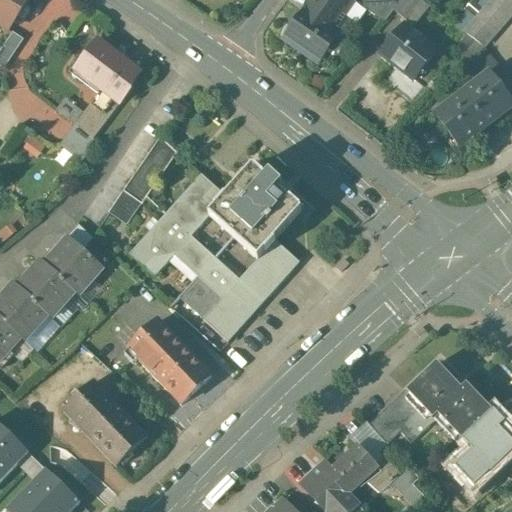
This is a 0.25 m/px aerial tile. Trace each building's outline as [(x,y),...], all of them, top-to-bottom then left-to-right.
[(28,0),(0,0),(0,25),(8,31),(17,17),(20,19),(25,18),(29,12),(28,7),(25,5),(28,0)] [(312,0),(307,7),(323,18),(320,22),(330,29),(331,28),(340,14),(342,15),(352,0),(312,0)] [(394,12),(403,0),(366,0),(362,7),(384,23),(394,12)] [(406,22),(403,26),(410,32),(429,8),(419,0),(403,0),(394,12),(406,22)] [(511,14),(511,0),(492,0),(464,34),(483,48),(511,14)] [(307,7),(283,40),(317,64),(326,52),(333,57),(338,56),(346,43),(346,39),(331,28),(330,29),(320,22),(323,18),(307,7)] [(403,26),(381,54),(414,80),(436,53),(410,32),(403,26)] [(23,40),(12,33),(0,50),(0,67),(3,70),(23,40)] [(139,74),(96,41),(75,69),(100,90),(82,113),(64,98),(56,110),(74,124),(91,139),(118,104),(119,104),(130,89),(128,88),(139,74)] [(511,108),(511,105),(487,74),(434,116),(460,149),(511,108)] [(176,153),(158,141),(108,215),(126,227),(176,153)] [(264,180),(252,170),(226,200),(211,217),(259,260),(274,243),(301,213),(279,194),(283,188),(269,175),(264,180)] [(211,217),(226,200),(199,176),(129,255),(156,279),(174,259),(197,279),(182,296),(207,318),(204,322),(228,343),(298,264),(274,243),(259,260),(211,217)] [(49,251),(39,262),(75,294),(79,297),(103,270),(67,238),(53,254),(49,251)] [(75,294),(39,262),(25,277),(22,274),(12,285),(48,316),(51,320),(75,294)] [(344,263),(337,270),(340,273),(347,266),(344,263)] [(48,316),(12,285),(0,298),(0,320),(21,339),(25,342),(48,316)] [(21,339),(0,320),(0,368),(1,369),(12,356),(8,353),(21,339)] [(208,379),(155,324),(127,351),(180,405),(208,379)] [(435,364),(406,392),(405,393),(431,420),(432,419),(436,415),(461,441),(491,412),(465,385),(459,390),(435,364)] [(118,467),(146,440),(95,385),(66,412),(118,467)] [(405,391),(368,426),(387,446),(400,433),(411,444),(434,422),(432,419),(431,420),(405,393),(406,392),(405,391)] [(503,425),(491,412),(461,441),(471,452),(454,469),(473,489),(511,452),(511,444),(498,429),(503,425)] [(349,439),(357,447),(376,468),(384,460),(378,454),(387,446),(368,426),(365,423),(349,439)] [(28,455),(0,428),(0,484),(17,466),(28,455)] [(325,462),(310,476),(323,489),(328,483),(334,490),(336,488),(345,498),(346,497),(347,496),(364,480),(377,468),(376,468),(357,447),(356,448),(356,449),(332,470),(325,462)] [(17,466),(35,483),(45,472),(28,455),(17,466)] [(377,468),(364,480),(379,494),(399,476),(384,460),(376,468),(377,468)] [(35,483),(6,511),(72,511),(80,505),(45,472),(35,483)] [(300,486),(318,505),(328,495),(323,489),(310,476),(300,486)] [(328,495),(318,505),(324,511),(358,511),(360,510),(347,496),(346,497),(345,498),(336,488),(334,490),(328,483),(323,489),(328,495)] [(292,511),(283,501),(271,511),(292,511)]
